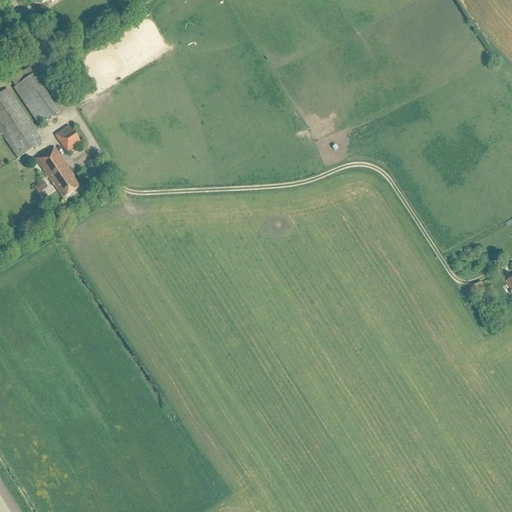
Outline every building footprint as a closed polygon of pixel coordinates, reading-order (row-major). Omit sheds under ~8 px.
[(38,84),(33,77),(30,71),(11,82),(15,89),(13,90),(39,127),(59,114),(52,104),(60,99),(46,78),(38,84)] [(0,95),(0,134),(18,160),(43,144),(7,91),(0,95)] [(54,137),(67,156),(81,146),(68,127),(54,137)] [(35,161),(54,188),(62,200),(79,188),(72,177),(73,176),(55,149),(49,153),(48,152),(35,161)] [(505,281),(511,277),(507,272),(502,275),(505,281)] [(482,284),(477,287),(470,291),(475,300),(487,292),(482,284)]
